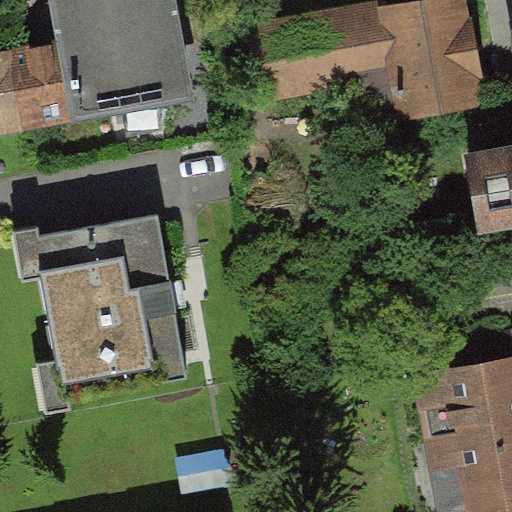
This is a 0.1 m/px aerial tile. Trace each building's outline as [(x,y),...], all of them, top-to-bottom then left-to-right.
[(188,94),(170,0),(59,0),(68,45),(81,114),(188,94)] [(475,100),(458,1),(261,36),(271,88),(363,71),(372,118),(475,100)] [(0,128),(81,114),(68,45),(0,57),(0,128)] [(511,218),(511,158),(471,166),(481,224),(511,218)] [(188,377),(160,215),(36,237),(65,399),(188,377)] [(475,511),(507,511),(511,511),(511,364),(452,376),(452,374),(424,379),(435,439),(462,434),(475,511)]
